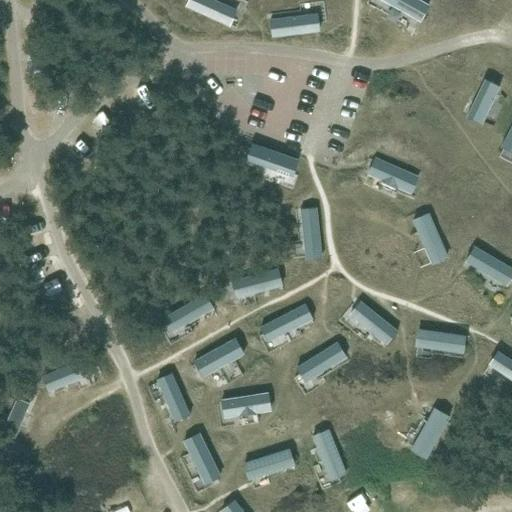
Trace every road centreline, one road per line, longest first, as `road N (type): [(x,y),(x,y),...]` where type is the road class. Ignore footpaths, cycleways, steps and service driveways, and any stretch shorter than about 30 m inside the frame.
road 1 (track): [(33,440),(337,269),(313,154)]
road 2 (track): [(337,269),(360,287),(511,352)]
road 3 (track): [(398,63),(418,73),(511,195)]
